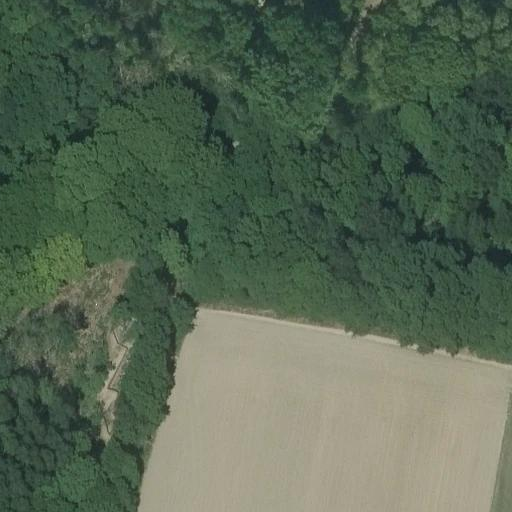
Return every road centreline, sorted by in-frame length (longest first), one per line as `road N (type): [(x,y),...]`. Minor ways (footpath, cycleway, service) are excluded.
road 1 (track): [(0,278),(240,145),(341,48)]
road 2 (track): [(341,48),(511,33)]
